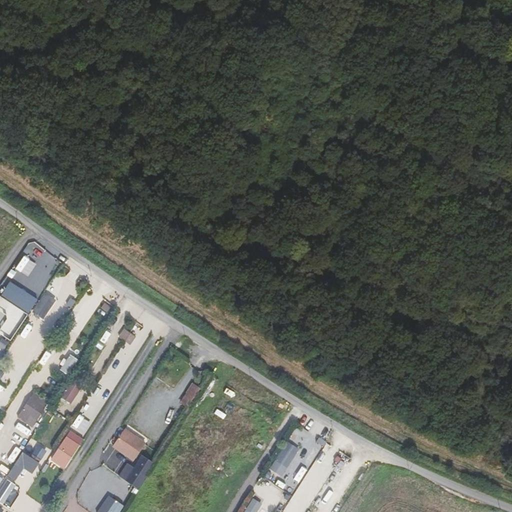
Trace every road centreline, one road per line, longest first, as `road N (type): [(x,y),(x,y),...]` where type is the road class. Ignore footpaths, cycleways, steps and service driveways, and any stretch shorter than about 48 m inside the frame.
road 1 (track): [(0,173),(379,426),(511,482)]
road 2 (unclassified): [(167,317),(421,473),(511,510)]
road 3 (unclassified): [(167,317),(47,505)]
road 4 (unclassified): [(0,200),(167,317)]
road 5 (track): [(511,112),(438,0)]
